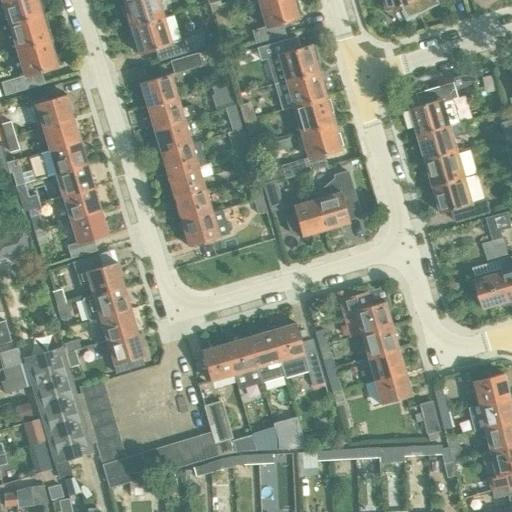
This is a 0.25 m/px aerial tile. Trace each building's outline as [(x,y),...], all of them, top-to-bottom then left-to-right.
[(36,0),(1,0),(8,24),(41,15),(36,0)] [(131,27),(164,17),(158,0),(128,0),(123,1),(131,27)] [(208,0),(213,14),(225,11),(228,10),(226,3),(222,4),(221,0),(208,0)] [(253,30),(256,43),(285,34),(282,23),(298,18),(297,14),(301,13),(297,0),(293,1),(292,0),(261,0),(258,1),(266,27),(253,30)] [(381,0),(384,8),(387,7),(388,10),(401,6),(408,20),(440,4),(438,0),(381,0)] [(229,23),(225,11),(213,14),(216,27),(229,23)] [(41,15),(8,24),(16,50),(49,40),(41,15)] [(164,17),(131,27),(139,53),(156,48),(159,59),(205,45),(201,33),(171,42),(164,17)] [(286,38),(258,46),(261,59),(266,57),(274,84),(285,81),(318,71),(315,60),(318,59),(314,46),(311,47),(310,44),(289,50),(286,38)] [(4,95),(43,83),(40,72),(57,66),(49,40),(16,50),(24,76),(1,83),(4,95)] [(198,53),(191,55),(172,61),(176,72),(201,65),(198,53)] [(285,81),(274,84),(281,109),(292,106),(325,97),(325,94),(328,93),(324,80),(321,81),(318,71),(285,81)] [(473,73),(450,79),(452,83),(453,83),(454,83),(456,89),(476,83),(473,73)] [(139,83),(146,107),(178,98),(171,74),(139,83)] [(226,107),(226,108),(234,105),(227,82),(212,87),(215,98),(212,98),(216,110),(226,107)] [(416,122),(419,135),(461,123),(454,99),(458,98),(456,89),(454,83),(453,83),(452,83),(416,93),(420,106),(412,108),(412,109),(409,110),(412,123),(416,122)] [(67,94),(35,104),(42,127),(74,118),(67,94)] [(292,106),(300,133),(333,124),(330,112),(333,111),(329,98),(326,99),(325,97),(292,106)] [(184,120),(191,118),(196,116),(192,105),(181,108),(178,98),(146,107),(153,130),(185,121),(184,120)] [(244,120),(254,117),(249,103),(240,106),(244,120)] [(227,132),(227,133),(241,129),(234,105),(226,108),(233,131),(227,132)] [(254,117),(244,120),(249,135),(258,132),(254,117)] [(74,118),(42,127),(48,151),(81,141),(74,118)] [(501,122),(506,137),(511,135),(511,120),(511,119),(501,122)] [(2,124),(7,138),(15,136),(11,121),(2,124)] [(191,143),(185,121),(153,130),(160,153),(199,142),(199,141),(191,143)] [(425,157),(426,160),(459,151),(455,137),(470,132),(467,121),(461,123),(419,135),(422,144),(418,145),(422,158),(425,157)] [(341,150),(333,124),(300,133),(307,159),(280,167),(284,178),(326,166),(323,155),(341,150)] [(240,154),(248,151),(244,138),(241,129),(227,133),(232,149),(238,147),(240,154)] [(15,136),(7,138),(11,152),(20,150),(15,136)] [(87,165),(81,141),(48,151),(40,153),(47,176),(87,165)] [(206,164),(199,142),(160,153),(167,176),(191,169),(198,167),(198,166),(206,164)] [(0,145),(0,144),(0,175),(8,173),(0,145)] [(240,154),(244,169),(246,175),(254,173),(252,166),(248,151),(240,154)] [(430,175),(433,186),(466,177),(459,151),(426,160),(427,162),(424,163),(427,176),(430,175)] [(94,189),(88,165),(55,174),(62,198),(94,189)] [(198,167),(191,169),(167,176),(174,200),(205,190),(198,167)] [(16,185),(25,183),(20,168),(12,171),(16,185)] [(314,192),(316,198),(325,230),(348,224),(347,220),(359,216),(346,170),(333,174),(334,178),(318,191),(314,192)] [(466,177),(433,186),(436,197),(433,198),(437,211),(440,210),(441,213),(459,208),(462,219),(490,212),(487,200),(473,204),(466,177)] [(273,181),(262,184),(271,211),(281,208),(273,181)] [(25,183),(16,185),(21,200),(24,209),(27,208),(40,204),(37,193),(29,196),(25,183)] [(253,201),(261,198),(258,184),(249,187),(253,201)] [(94,189),(62,198),(69,221),(101,211),(94,189)] [(181,223),(191,220),(212,214),(212,213),(205,190),(174,200),(181,223)] [(261,198),(253,201),(257,215),(265,213),(261,198)] [(325,230),(316,198),(291,205),(294,214),(287,216),(285,219),(289,233),(292,235),(299,233),(301,237),(325,230)] [(27,208),(34,231),(43,228),(38,211),(42,210),(40,204),(27,208)] [(191,246),(219,238),(230,235),(223,210),(212,213),(212,214),(191,220),(181,223),(188,247),(191,246)] [(101,211),(69,221),(75,242),(67,245),(70,257),(96,249),(93,239),(108,235),(101,211)] [(43,228),(34,231),(38,244),(47,242),(43,228)] [(24,229),(0,235),(0,259),(31,251),(24,229)] [(503,237),(493,240),(499,261),(501,271),(510,301),(511,300),(511,255),(509,256),(503,237)] [(499,261),(493,240),(469,247),(473,260),(487,256),(489,264),(499,261)] [(116,263),(101,267),(98,255),(72,262),(75,274),(76,273),(80,285),(87,283),(91,295),(123,286),(116,263)] [(510,301),(501,271),(475,279),(484,309),(510,301)] [(89,321),(98,318),(130,309),(123,286),(91,295),(82,298),(83,299),(81,299),(87,319),(89,319),(89,321)] [(58,305),(66,303),(62,289),(53,292),(58,305)] [(373,304),(370,290),(339,299),(349,337),(359,334),(392,324),(385,301),(373,304)] [(62,320),(71,317),(66,303),(58,305),(62,320)] [(105,342),(137,332),(130,309),(98,318),(105,342)] [(0,320),(0,344),(10,341),(4,320),(0,320)] [(280,362),(284,375),(285,377),(307,370),(312,385),(324,381),(312,339),(300,343),(294,323),(271,329),(280,362)] [(366,357),(398,348),(392,324),(359,334),(366,357)] [(271,329),(248,336),(261,382),(284,375),(280,362),(271,329)] [(115,374),(144,365),(141,357),(145,356),(137,332),(105,342),(115,374)] [(325,334),(316,336),(320,348),(328,346),(325,334)] [(225,343),(234,375),(238,389),(261,382),(248,336),(225,343)] [(66,353),(75,350),(80,349),(78,339),(63,343),(66,353)] [(202,350),(211,382),(234,375),(225,343),(202,350)] [(328,346),(320,348),(323,360),(331,358),(328,346)] [(17,347),(0,351),(0,359),(3,369),(3,371),(21,366),(23,365),(22,363),(17,347)] [(55,462),(68,458),(93,451),(61,347),(24,358),(55,462)] [(373,380),(405,371),(398,348),(366,357),(373,380)] [(66,353),(70,367),(79,364),(75,350),(66,353)] [(21,366),(3,371),(6,379),(0,381),(4,393),(27,386),(21,366)] [(412,396),(405,371),(373,380),(380,405),(412,396)] [(476,403),(477,404),(477,405),(509,398),(503,373),(471,381),(476,403)] [(336,376),(328,378),(332,392),(340,389),(336,376)] [(102,381),(79,388),(82,400),(105,393),(102,381)] [(345,404),(340,389),(332,392),(336,406),(345,404)] [(82,400),(86,411),(109,405),(105,393),(82,400)] [(437,399),(440,414),(449,412),(445,397),(437,399)] [(483,428),(483,429),(511,421),(511,409),(509,398),(477,405),(477,404),(467,407),(473,430),(483,428)] [(432,401),(419,404),(429,441),(433,441),(437,436),(439,431),(432,401)] [(33,418),(28,402),(15,405),(20,422),(33,418)] [(218,455),(235,451),(221,402),(205,406),(212,432),(218,455)] [(89,422),(112,415),(113,415),(109,405),(86,411),(89,422)] [(449,412),(440,414),(444,428),(452,426),(449,412)] [(89,422),(92,432),(115,426),(112,415),(89,422)] [(28,445),(28,446),(44,442),(44,441),(45,440),(38,418),(22,422),(29,445),(28,445)] [(489,452),(511,446),(511,421),(483,429),(489,452)] [(115,426),(92,432),(96,443),(119,436),(115,426)] [(273,427),(251,434),(255,449),(262,449),(263,449),(277,448),(277,440),(273,427)] [(212,432),(200,435),(207,458),(218,455),(212,432)] [(460,434),(446,437),(448,447),(452,462),(452,461),(461,459),(457,445),(463,443),(460,434)] [(200,435),(189,439),(195,462),(207,458),(200,435)] [(119,436),(96,443),(99,453),(122,446),(119,436)] [(189,439),(177,442),(183,465),(195,462),(189,439)] [(302,439),(277,440),(277,448),(302,447),(302,439)] [(28,446),(33,462),(49,457),(44,442),(28,446)] [(177,442),(165,446),(172,469),(183,465),(177,442)] [(434,445),(428,445),(428,455),(441,454),(447,477),(456,475),(452,461),(452,462),(448,447),(442,448),(442,444),(434,445)] [(413,456),(428,455),(428,445),(412,445),(413,456)] [(122,446),(99,453),(102,465),(125,458),(122,446)] [(165,446),(153,450),(159,472),(172,469),(165,446)] [(402,446),(378,447),(379,457),(379,463),(403,462),(403,446),(402,446)] [(511,446),(489,452),(482,454),(484,464),(491,462),(494,475),(486,477),(490,490),(491,489),(505,486),(511,484),(511,446)] [(364,458),(379,457),(378,447),(364,448),(364,458)] [(345,449),(331,450),(332,460),(345,459),(345,449)] [(125,458),(102,465),(109,486),(109,487),(144,477),(155,474),(159,472),(153,450),(125,458)] [(331,450),(317,451),(318,460),(332,460),(331,450)] [(274,453),(256,454),(257,463),(274,462),(274,453)] [(244,454),(233,456),(233,465),(257,463),(256,454),(244,454)] [(221,458),(209,462),(209,471),(209,472),(223,468),(223,473),(233,472),(233,465),(233,456),(221,458)] [(68,458),(55,462),(59,477),(72,473),(68,458)] [(209,471),(209,462),(192,467),(196,476),(209,472),(209,471)] [(174,473),(159,477),(162,487),(176,482),(174,473)] [(64,479),(68,495),(80,491),(72,476),(64,479)] [(145,481),(148,491),(162,487),(159,477),(145,481)] [(30,486),(30,488),(32,502),(32,505),(47,503),(43,484),(30,486)] [(59,484),(47,487),(50,499),(62,496),(59,484)] [(505,486),(491,489),(493,498),(508,495),(505,486)] [(16,491),(15,491),(17,504),(32,502),(30,488),(16,490),(16,491)] [(17,505),(17,504),(15,491),(3,493),(4,507),(17,505)]
